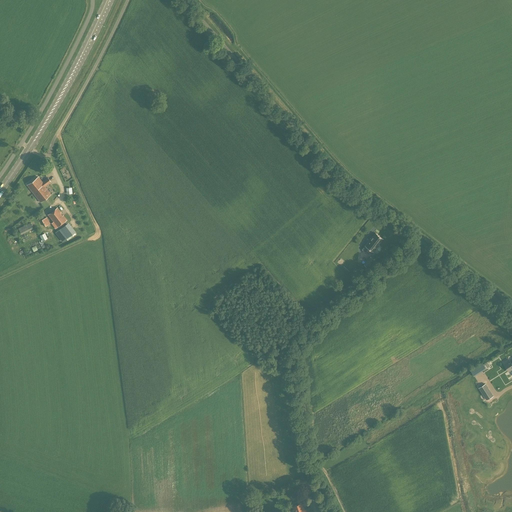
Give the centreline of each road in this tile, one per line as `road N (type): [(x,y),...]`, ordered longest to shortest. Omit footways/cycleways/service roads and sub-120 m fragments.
road 1 (unclassified): [(511,306),(341,178),(186,0)]
road 2 (track): [(417,237),(292,352),(316,511)]
road 3 (primary): [(0,193),(108,0)]
road 4 (track): [(0,280),(100,233),(57,134)]
road 5 (unclassified): [(0,175),(56,84),(92,0)]
road 6 (unclassified): [(50,148),(127,0)]
